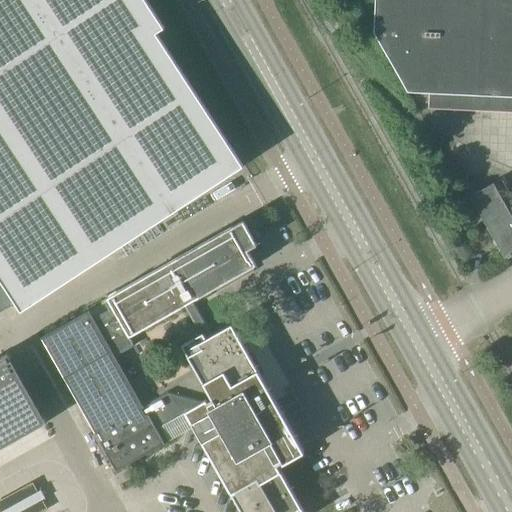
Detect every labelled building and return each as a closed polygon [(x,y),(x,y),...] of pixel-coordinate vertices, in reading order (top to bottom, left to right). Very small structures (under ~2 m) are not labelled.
[(222,133),(209,113),(182,72),(157,33),(164,28),(146,0),(0,0),(0,280),(21,312),(41,299),(72,278),(155,224),(231,174),(243,166),(222,133)] [(408,92),(511,96),(511,0),(375,0),(374,33),(408,92)] [(503,257),(504,258),(506,257),(507,259),(511,257),(510,255),(511,253),(511,195),(502,177),(468,196),(469,197),(487,227),(503,257)] [(464,214),(451,187),(443,190),(456,218),(464,214)] [(302,511),(276,465),(281,463),(282,465),(303,453),(270,393),(231,325),(213,335),(212,335),(193,301),(256,265),(247,251),(256,246),(242,221),(106,298),(112,308),(93,319),(88,311),(40,338),(41,340),(95,433),(94,434),(95,435),(98,434),(102,440),(99,442),(107,457),(109,456),(108,456),(112,454),(116,461),(112,463),(111,463),(116,471),(164,444),(156,430),(185,413),(240,511),(302,511)] [(0,357),(0,448),(47,423),(7,353),(0,357)] [(442,500),(437,492),(430,495),(435,504),(442,500)]
